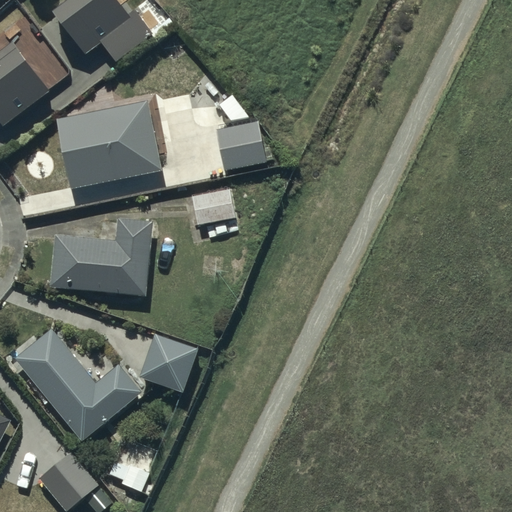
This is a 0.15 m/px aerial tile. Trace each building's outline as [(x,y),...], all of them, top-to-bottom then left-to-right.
[(118,0),(77,0),(55,17),(88,60),(107,46),(120,63),(155,36),(139,15),(133,20),(118,0)] [(52,94),(20,53),(0,69),(0,119),(8,129),(52,94)] [(58,121),(72,190),(162,172),(148,102),(58,121)] [(216,131),(224,172),(266,163),(258,123),(216,131)] [(193,197),(197,225),(236,219),(231,191),(193,197)] [(56,236),(51,287),(147,296),(154,222),(120,219),(118,242),(56,236)] [(55,330),(17,360),(83,442),(144,394),(121,365),(98,383),(55,330)] [(155,337),(140,378),(182,393),(197,352),(155,337)] [(72,452),(40,479),(67,511),(69,511),(101,486),(72,452)] [(149,475),(116,462),(110,476),(124,481),(122,485),(142,493),(149,475)]
